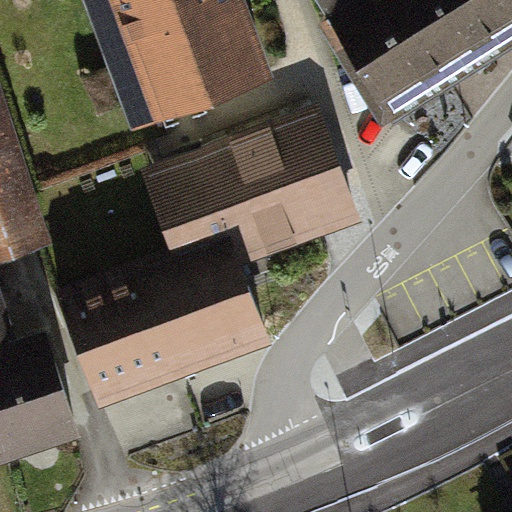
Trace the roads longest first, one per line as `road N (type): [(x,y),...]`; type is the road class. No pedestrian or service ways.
road 1 (residential): [(292,476),(283,395),(293,357),(511,109)]
road 2 (tertiary): [(292,476),(511,369)]
